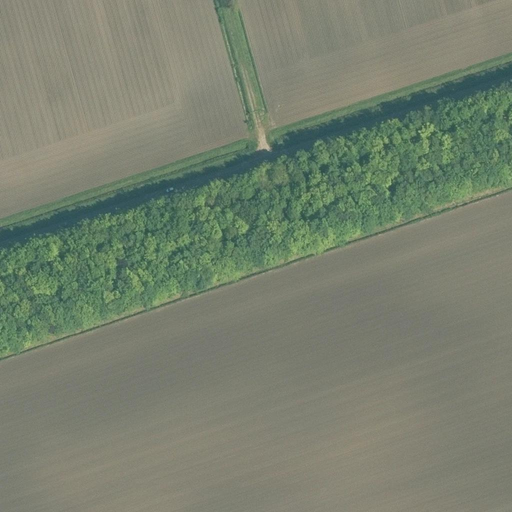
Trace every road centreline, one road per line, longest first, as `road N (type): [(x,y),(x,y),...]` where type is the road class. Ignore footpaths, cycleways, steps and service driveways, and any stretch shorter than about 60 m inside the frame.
road 1 (unclassified): [(0,249),(511,80)]
road 2 (track): [(223,0),(269,161)]
